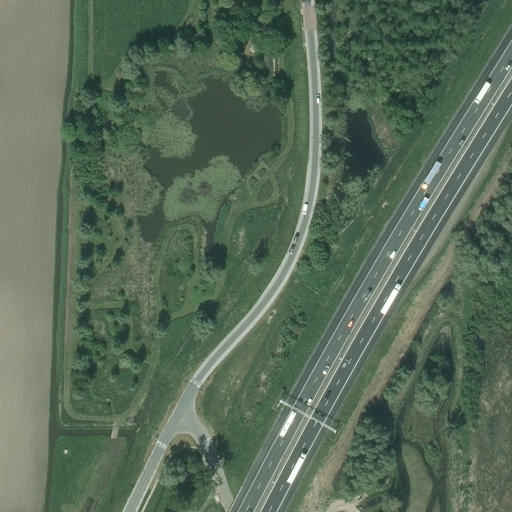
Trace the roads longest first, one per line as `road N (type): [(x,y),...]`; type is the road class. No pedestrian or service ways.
road 1 (motorway): [(511,53),(411,214),(245,511)]
road 2 (motorway): [(269,511),(511,90)]
road 3 (tertiary): [(179,413),(294,256),(315,158),(308,0)]
